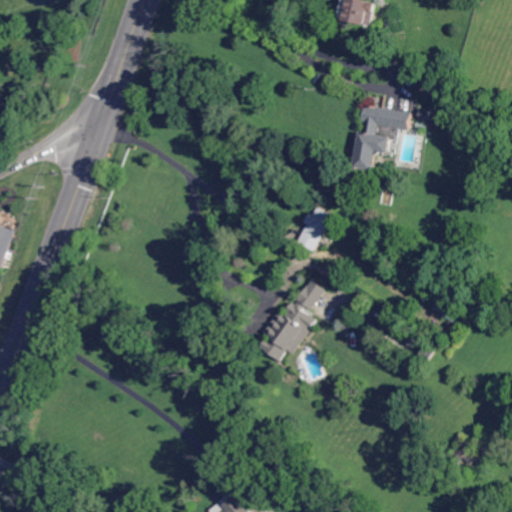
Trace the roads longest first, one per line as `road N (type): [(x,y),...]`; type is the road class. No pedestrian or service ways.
road 1 (primary): [(78,190),(0,395)]
road 2 (primary): [(143,0),(101,121)]
